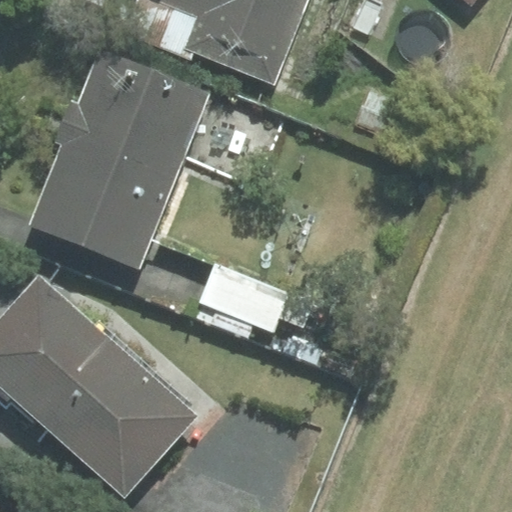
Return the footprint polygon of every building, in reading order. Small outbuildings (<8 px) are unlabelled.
[(182,0),(207,8),(192,52),(290,84),(317,0),(182,0)] [(468,0),(480,9),(486,0),(468,0)] [(223,92),(107,47),(36,228),(152,274),(223,92)] [(417,107),(377,86),(358,123),(399,143),(417,107)] [(243,325),(278,339),(284,325),(306,334),(319,300),(226,264),(207,311),(207,313),(208,314),(208,315),(208,317),(209,318),(210,319),(210,320),(211,321),(212,323),(213,324),(214,325),(215,326),(216,326),(217,327),(218,328),(219,329),(220,329),(222,330),(223,330),(224,330),(225,331),(227,331),(228,331),(230,331),(231,331),(232,331),(234,330),(235,330),(236,329),(237,329),(239,329),(240,328),(241,327),(242,326),(243,325)] [(52,275),(0,331),(0,411),(42,450),(56,434),(131,502),(208,418),(52,275)]
